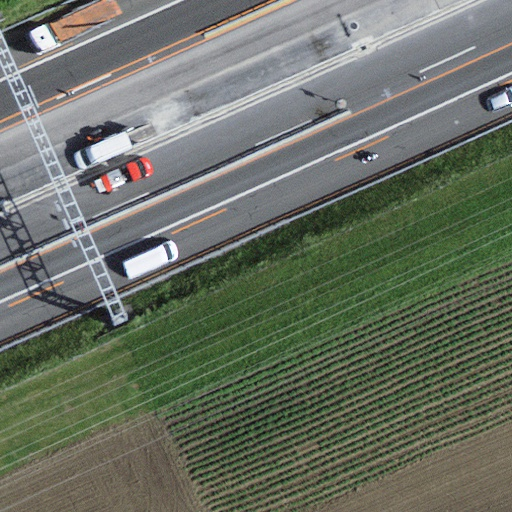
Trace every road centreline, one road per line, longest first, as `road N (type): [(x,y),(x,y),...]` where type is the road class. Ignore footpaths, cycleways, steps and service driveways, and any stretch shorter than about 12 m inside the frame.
road 1 (motorway): [(0,275),(511,45)]
road 2 (motorway): [(263,0),(0,119)]
